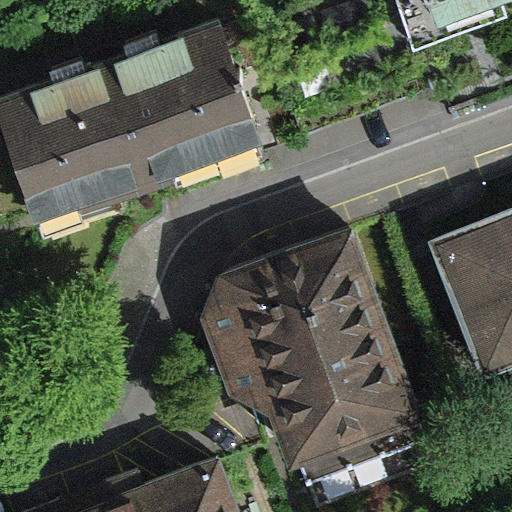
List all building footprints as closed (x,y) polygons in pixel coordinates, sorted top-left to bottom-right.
[(220,0),(2,79),(49,208),(271,128),(224,0),(220,0)] [(511,0),(413,0),(427,35),(511,2),(511,0)] [(511,203),(441,232),(495,366),(511,358),(511,203)] [(235,268),(220,304),(256,403),(282,393),(314,479),(427,438),(415,405),(430,400),(364,221),(235,268)] [(252,511),(228,448),(58,511),(252,511)]
